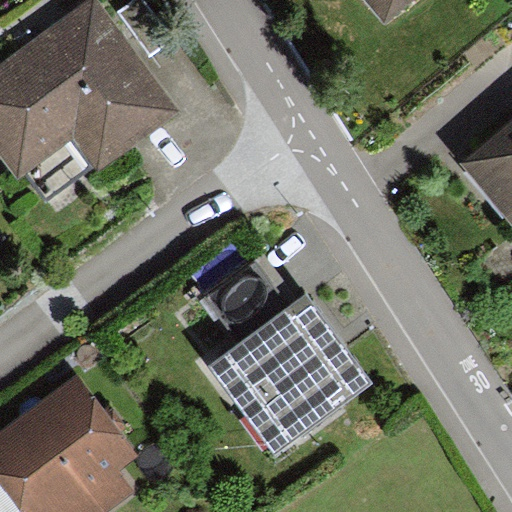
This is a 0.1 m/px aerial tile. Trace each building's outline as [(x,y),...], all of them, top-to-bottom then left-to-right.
[(75,134),(102,170),(181,111),(97,0),(87,0),(0,65),(0,149),(19,175),(75,134)] [(371,0),(389,21),(414,0),(371,0)] [(511,220),(511,118),(461,162),(502,209),(511,220)] [(237,346),(290,306),(259,265),(206,305),(237,346)] [(213,364),(280,452),(373,382),(341,340),(306,294),(290,306),(237,346),(213,364)] [(0,436),(0,474),(27,511),(105,511),(137,490),(124,471),(142,459),(113,419),(83,377),(0,436)]
